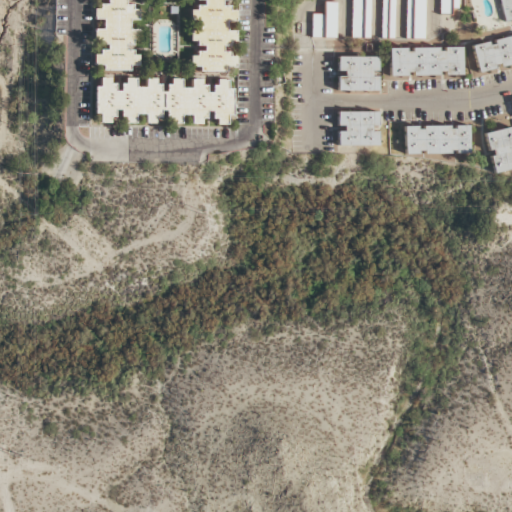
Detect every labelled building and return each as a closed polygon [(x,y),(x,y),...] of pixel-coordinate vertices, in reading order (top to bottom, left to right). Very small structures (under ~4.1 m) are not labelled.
[(137,71),(137,51),(129,51),(129,41),(138,41),(138,30),(129,30),(129,20),(138,20),(138,7),(135,7),(135,0),(94,0),(94,1),(93,1),(93,20),(102,20),(102,29),(93,29),(93,40),(103,40),(103,50),(93,50),(93,70),(137,71)] [(235,72),(235,52),(225,52),(225,44),(234,44),(235,31),(225,31),(225,21),(234,21),(234,7),(225,7),(225,0),(198,0),(198,8),(190,7),(189,49),(190,49),(189,72),(235,72)] [(351,0),(351,38),(370,38),(370,0),(351,0)] [(381,0),(381,39),(394,39),(394,0),(381,0)] [(424,0),(406,0),(406,39),(424,39),(424,0)] [(458,9),(458,0),(439,0),(439,15),(449,15),(449,9),(458,9)] [(511,20),(511,0),(498,0),(503,23),(511,20)] [(312,38),(336,38),(336,2),(324,2),(324,12),(312,12),(312,38)] [(511,65),(511,34),(469,44),(476,74),(511,65)] [(387,47),(387,77),(462,77),(462,47),(387,47)] [(379,57),(335,57),(335,91),(379,91),(379,57)] [(94,123),(114,123),(114,121),(135,121),(135,115),(144,115),(144,124),(162,124),(181,124),(181,115),(189,116),(189,124),(230,125),(230,80),(208,80),(208,79),(185,79),(185,81),(158,81),(158,82),(137,81),(95,80),(94,123)] [(377,111),(335,111),(335,146),(377,146),(377,111)] [(468,155),(468,125),(402,125),(402,155),(468,155)] [(511,170),(511,127),(483,132),(491,174),(511,170)]
